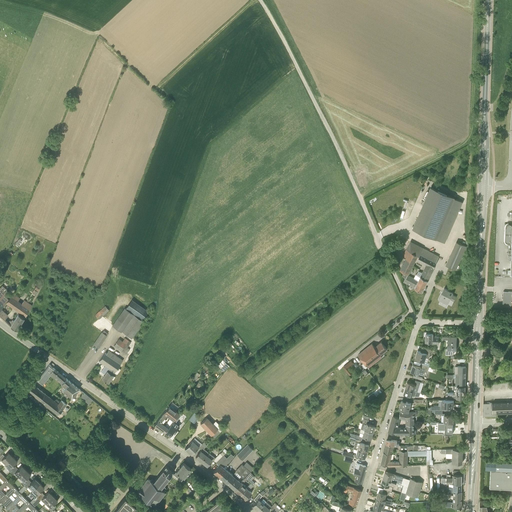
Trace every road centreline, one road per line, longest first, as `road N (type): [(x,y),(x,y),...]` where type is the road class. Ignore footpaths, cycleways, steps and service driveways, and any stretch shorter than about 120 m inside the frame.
road 1 (unclassified): [(417,321),(260,0)]
road 2 (residential): [(250,510),(0,324)]
road 3 (residential): [(417,321),(358,511)]
